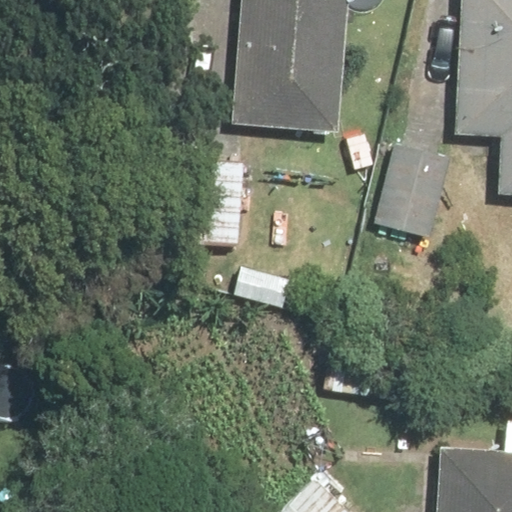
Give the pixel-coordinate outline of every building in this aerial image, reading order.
[(328,138),(338,0),(227,0),(217,129),(328,138)] [(511,197),(511,0),(451,0),(444,135),(485,138),(482,196),(511,197)] [(199,113),(220,39),(177,27),(156,100),(199,113)] [(419,244),(443,156),(386,140),(363,229),(419,244)] [(239,250),(242,165),(156,163),(153,248),(239,250)] [(286,272),(225,261),(217,304),(278,316),(286,272)] [(511,511),(511,457),(428,452),(423,511),(511,511)] [(341,511),(309,475),(267,511),(341,511)]
